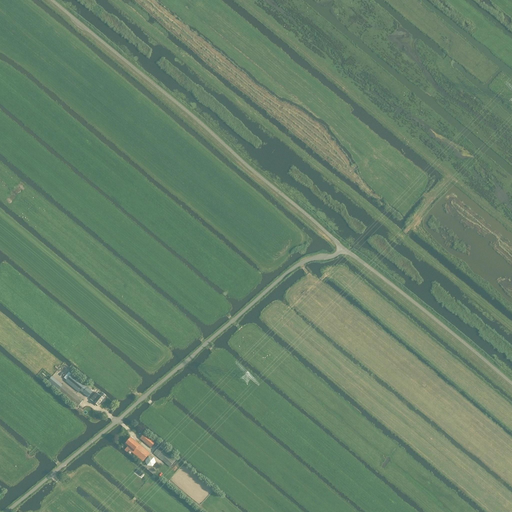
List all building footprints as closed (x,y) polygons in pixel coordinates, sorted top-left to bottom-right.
[(79,392),(80,391),(88,398),(93,392),(85,385),(86,384),(72,373),(71,374),(66,380),(66,381),(79,392)] [(52,377),(48,382),(58,391),(78,407),(83,401),(63,384),(62,386),(52,377)] [(90,399),(98,406),(103,399),(96,393),(90,399)] [(143,435),(140,439),(151,448),(155,443),(144,434),(143,435)] [(127,447),(124,450),(127,452),(130,449),(133,452),(132,453),(143,461),(150,453),(131,438),(125,444),(127,447)] [(159,447),(154,453),(154,454),(162,461),(162,460),(166,464),(170,467),(177,459),(173,456),(169,452),(168,454),(165,452),(159,447)] [(148,457),(145,461),(147,466),(152,467),(156,463),(154,458),(148,457)]
